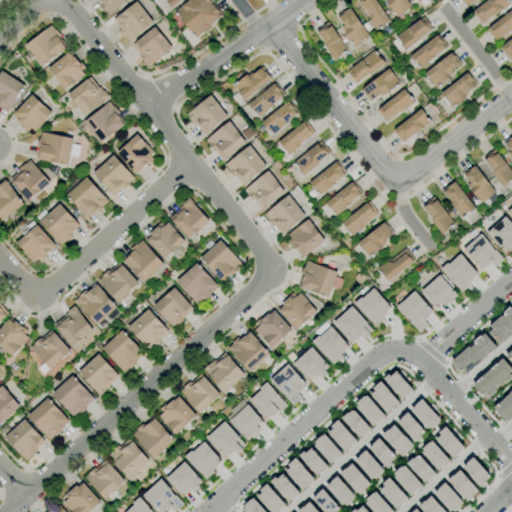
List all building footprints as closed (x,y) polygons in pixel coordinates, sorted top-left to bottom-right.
[(128,0),(109,16),(106,12),(105,12),(100,6),(102,5),(97,0),(128,0)] [(181,0),(171,8),(166,2),(167,1),(166,0),(181,0)] [(196,38),(191,31),(190,31),(180,19),(181,18),(175,11),(188,0),(191,0),(192,1),(193,0),(211,0),(223,15),(210,25),(211,26),(196,38)] [(376,31),(367,18),(369,17),(358,1),(359,0),(375,0),(390,21),(376,31)] [(397,16),(385,0),(406,0),(411,6),(397,16)] [(482,24),(473,12),(488,0),(507,0),(510,4),(496,16),(495,15),(482,24)] [(129,43),(124,37),(123,38),(119,32),(121,30),(114,20),(137,2),(154,23),(129,43)] [(355,46),(342,28),(345,26),(338,15),(349,7),(369,36),(355,46)] [(496,42),(487,30),(511,11),(511,31),(511,30),(496,42)] [(405,51),(401,45),(402,44),(397,36),(425,17),(433,29),(419,38),(421,40),(405,51)] [(335,61),(324,45),(326,44),(316,30),(328,22),(348,50),(340,55),(341,56),(335,61)] [(42,66),(25,45),(51,25),(55,31),(56,30),(61,36),(60,37),(67,47),(42,66)] [(149,67),(145,62),(145,63),(140,57),(141,55),(134,46),(155,28),(172,48),(149,67)] [(421,69),(411,57),(440,35),(448,47),(435,57),(436,58),(421,69)] [(511,56),(509,59),(500,48),(511,39),(511,56)] [(356,83),(347,72),(375,51),(380,58),(382,57),(386,63),(371,74),(370,73),(356,83)] [(64,90),(48,69),(71,52),(79,63),(81,62),(86,68),(82,71),(85,75),(64,90)] [(436,88),(425,74),(452,52),(461,63),(451,71),(454,74),(436,88)] [(245,100),(234,85),(247,75),(248,76),(252,73),(254,74),(263,67),(272,78),(245,100)] [(370,101),(361,90),(389,69),(400,83),(382,97),(380,94),(370,101)] [(7,112),(0,107),(0,74),(2,71),(25,86),(7,112)] [(452,108),(441,94),(469,73),(477,84),(468,91),(469,93),(465,97),(465,98),(452,108)] [(84,116),(68,94),(91,77),(99,88),(100,87),(103,91),(104,90),(109,97),(84,116)] [(258,118),(248,105),(276,83),(285,95),(273,105),(273,106),(258,118)] [(386,122),(377,110),(405,90),(414,103),(402,112),(402,111),(386,122)] [(35,132),(31,128),(28,131),(17,121),(18,120),(13,116),(15,114),(14,113),(32,94),(51,113),(45,120),(46,121),(35,132)] [(204,135),(196,125),(195,126),(186,115),(211,95),(228,116),(204,135)] [(101,143),(84,122),(104,107),(103,106),(109,101),(114,107),(115,107),(120,113),(118,114),(125,124),(101,143)] [(272,135),(262,122),(290,101),(299,113),(286,122),(287,124),(272,135)] [(402,143),(393,131),(422,110),(426,115),(425,116),(431,123),(416,134),(415,133),(402,143)] [(289,155),(279,142),(305,121),(315,133),(300,144),(301,145),(289,155)] [(224,160),(216,150),(214,151),(209,145),(209,144),(206,140),(230,122),(246,143),(224,160)] [(68,165),(37,159),(39,148),(37,147),(39,138),(40,138),(42,132),(73,139),(72,145),(80,146),(78,157),(70,156),(68,165)] [(136,174),(117,153),(137,135),(144,143),(144,142),(154,152),(150,156),(153,160),(148,165),(147,164),(136,174)] [(511,136),(501,144),(511,158),(511,136)] [(304,176),(299,170),(300,169),(295,162),(321,141),(330,153),(317,163),(318,165),(304,176)] [(243,185),(235,175),(234,177),(229,171),(230,171),(225,165),(250,146),(267,167),(243,185)] [(503,188),(492,173),(493,172),(483,159),(495,150),(511,171),(511,179),(509,182),(509,183),(503,188)] [(113,196),(93,173),(114,155),(135,179),(130,183),(130,184),(124,189),(123,187),(113,196)] [(29,201),(10,179),(20,171),(19,169),(25,163),(26,164),(30,160),(50,183),(29,201)] [(320,196),(310,184),(337,161),(347,173),(334,183),(335,184),(320,196)] [(482,203),(468,186),(471,183),(463,174),(474,165),(496,192),(482,203)] [(263,210),(255,199),(253,201),(248,194),(245,189),(268,171),(285,193),(263,210)] [(88,219),(64,192),(72,185),(71,183),(78,177),(81,182),(87,177),(103,196),(104,195),(109,201),(103,206),(104,207),(98,212),(97,211),(88,219)] [(2,221),(0,218),(0,181),(4,178),(24,204),(2,221)] [(336,216),(326,203),(353,181),(363,193),(350,203),(351,204),(336,216)] [(470,226),(463,217),(462,219),(457,211),(456,212),(450,204),(452,203),(442,190),(454,181),(481,217),(470,226)] [(282,235),(274,225),(272,227),(267,221),(268,220),(264,215),(289,195),(306,217),(282,235)] [(442,235),(431,220),(432,219),(422,206),(434,197),(455,225),(442,235)] [(189,240),(170,218),(180,209),(179,208),(183,205),(182,204),(189,198),(194,204),(209,221),(189,240)] [(352,236),(342,223),(369,202),(378,214),(364,225),(365,226),(352,236)] [(61,245),(36,217),(44,210),(48,214),(60,204),(76,222),(80,226),(70,235),(72,237),(67,242),(66,241),(61,245)] [(486,232),(503,252),(507,249),(509,251),(511,248),(511,225),(504,216),(486,232)] [(303,258),(294,246),(292,248),(288,241),(291,238),(288,235),(308,219),(325,241),(303,258)] [(40,262),(37,258),(33,261),(17,243),(24,236),(22,234),(28,229),(27,227),(33,221),(37,226),(37,225),(56,246),(45,256),(46,257),(40,262)] [(164,260),(144,238),(161,222),(165,226),(168,223),(178,233),(178,234),(185,242),(164,260)] [(369,258),(358,244),(385,222),(394,233),(384,241),(386,244),(369,258)] [(480,233),(491,245),(490,246),(493,250),(494,249),(503,259),(494,267),(490,263),(486,267),(484,265),(480,270),(462,249),(480,233)] [(222,282),(201,258),(209,250),(205,245),(210,240),(215,245),(221,240),(242,264),(237,269),(238,270),(232,275),(231,274),(222,282)] [(144,283),(122,260),(131,251),(130,250),(137,244),(138,245),(142,241),(164,265),(144,283)] [(388,281),(378,268),(390,259),(391,260),(406,248),(415,260),(388,281)] [(447,264),(459,253),(477,273),(471,277),(472,278),(467,283),(468,284),(460,292),(440,268),(446,263),(447,264)] [(328,298),(298,286),(303,275),(301,274),(304,267),(305,268),(308,261),(338,273),(328,298)] [(119,302),(99,280),(102,277),(102,276),(108,270),(110,272),(119,263),(139,283),(119,302)] [(198,306),(193,301),(194,300),(177,281),(197,263),(218,287),(209,295),(211,296),(204,302),(204,301),(198,306)] [(420,291),(434,307),(440,302),(444,306),(447,303),(448,305),(454,300),(452,298),(456,295),(438,274),(420,291)] [(97,325),(80,306),(79,307),(75,302),(80,297),(79,296),(85,290),(87,292),(96,284),(117,307),(97,325)] [(174,328),(154,306),(174,288),(193,309),(183,318),(185,320),(179,325),(178,324),(174,328)] [(361,298),(373,288),(390,307),(385,312),(386,313),(381,317),(382,319),(374,326),(353,303),(360,297),(361,298)] [(395,307),(406,319),(407,318),(410,322),(410,323),(418,332),(428,324),(424,320),(428,317),(427,315),(431,311),(413,290),(395,307)] [(296,330),(277,308),(282,303),(283,303),(288,299),(288,298),(294,293),(297,296),(301,293),(309,303),(317,312),(296,330)] [(0,321),(0,301),(1,302),(0,304),(8,314),(0,321)] [(71,347),(54,325),(65,317),(64,316),(68,313),(67,311),(74,306),(80,313),(79,313),(93,330),(71,347)] [(332,322),(350,306),(371,330),(368,333),(369,335),(364,339),(360,336),(356,339),(355,338),(350,342),(332,322)] [(491,329),(488,326),(500,315),(500,316),(503,313),(502,312),(509,307),(511,311),(511,332),(505,339),(504,338),(498,344),(487,332),(491,329)] [(149,351),(128,328),(149,309),(168,332),(159,340),(161,342),(155,347),(155,346),(149,351)] [(271,349),(255,331),(258,327),(255,324),(261,318),(263,319),(267,315),(266,315),(272,309),(292,330),(271,349)] [(12,357),(0,346),(0,329),(10,318),(14,322),(16,320),(28,331),(25,334),(29,338),(12,357)] [(318,337),(330,326),(348,345),(342,350),(343,351),(338,356),(339,357),(331,364),(310,341),(317,335),(318,337)] [(50,370),(31,348),(35,344),(34,343),(40,338),(42,340),(51,331),(70,351),(50,370)] [(124,373),(102,349),(122,331),(144,354),(135,362),(136,364),(130,369),(129,369),(124,373)] [(250,373),(228,349),(233,344),(232,343),(238,337),(240,339),(248,331),(269,354),(250,373)] [(450,361),(472,341),(479,335),(480,335),(483,332),(496,346),(463,375),(458,370),(458,371),(453,366),(454,365),(450,361)] [(310,346),(328,366),(324,370),(326,372),(320,377),(318,375),(314,378),(312,375),(307,379),(292,363),(310,346)] [(225,393),(203,370),(211,363),(215,360),(216,361),(225,353),(245,375),(225,393)] [(100,397),(79,372),(99,354),(118,376),(109,384),(110,386),(106,389),(107,390),(100,397)] [(501,358),(496,363),(495,362),(489,368),(490,368),(481,376),(475,381),(475,382),(472,385),(484,397),(487,395),(488,397),(490,396),(495,392),(494,391),(495,390),(494,389),(500,384),(501,384),(503,382),(505,384),(511,377),(508,372),(511,369),(501,358)] [(268,380),(280,392),(280,391),(284,395),(283,396),(292,405),(301,397),(298,393),(302,389),(300,388),(305,383),(286,363),(268,380)] [(383,378),(387,374),(389,376),(395,370),(400,376),(399,376),(412,390),(405,396),(405,395),(401,398),(383,378)] [(200,414),(180,391),(190,381),(192,383),(201,374),(220,395),(200,414)] [(74,418),(69,413),(70,413),(53,394),(73,376),(83,388),(83,387),(94,400),(85,407),(87,409),(81,415),(80,413),(74,418)] [(379,380),(388,390),(398,402),(392,407),(393,407),(387,413),(381,407),(382,407),(370,394),(374,390),(372,388),(379,380)] [(260,389),(248,400),(265,419),(271,414),(272,416),(277,411),(278,412),(286,405),(265,382),(259,388),(260,389)] [(0,424),(0,388),(2,386),(8,393),(20,406),(0,424)] [(511,387),(511,416),(508,420),(507,419),(505,421),(501,417),(500,418),(495,412),(496,411),(492,407),(508,393),(510,390),(510,389),(511,387)] [(365,395),(384,415),(377,421),(372,425),(355,407),(357,405),(355,403),(363,396),(364,397),(365,395)] [(176,435),(159,417),(163,413),(160,410),(166,404),(167,406),(172,401),(171,401),(177,396),(196,416),(176,435)] [(50,441),(28,417),(48,398),(69,422),(61,430),(62,431),(55,437),(55,436),(50,441)] [(439,419),(421,399),(414,405),(415,405),(410,410),(426,428),(428,426),(430,428),(438,422),(437,421),(439,419)] [(246,404),(261,420),(255,425),(259,429),(256,432),(257,434),(252,439),(250,437),(247,440),(228,420),(246,404)] [(340,418),(346,412),(347,413),(352,409),(369,428),(363,434),(362,433),(358,437),(340,418)] [(414,441),(420,436),(419,435),(424,431),(406,411),(400,417),(401,418),(397,422),(414,441)] [(154,459),(132,435),(137,430),(137,429),(143,424),(144,425),(153,417),(174,441),(154,459)] [(26,461),(5,438),(25,419),(45,441),(36,450),(38,452),(32,457),(31,456),(26,461)] [(337,419),(355,440),(344,450),(327,432),(332,428),(330,426),(337,419)] [(205,437),(223,421),(244,445),(241,448),(242,450),(237,454),(233,451),(229,454),(228,453),(223,457),(205,437)] [(413,445),(404,435),(403,436),(393,425),(387,430),(387,429),(380,435),(386,441),(398,453),(402,450),(405,452),(413,445)] [(444,426),(463,447),(452,457),(435,439),(439,435),(437,432),(444,426)] [(323,433),(342,454),(335,459),(330,464),(313,445),(315,443),(313,441),(321,434),(321,435),(323,433)] [(386,468),(391,464),(389,462),(395,456),(391,451),(390,451),(377,438),(371,443),(372,444),(368,448),(386,468)] [(129,479),(108,456),(113,451),(119,445),(121,447),(129,439),(149,461),(129,479)] [(431,440),(449,461),(443,466),(442,466),(437,470),(421,452),(423,450),(421,448),(428,441),(429,442),(431,440)] [(191,451),(203,441),(220,460),(215,465),(216,466),(211,470),(212,472),(204,479),(183,456),(190,450),(191,451)] [(298,455),(302,451),(304,453),(311,447),(315,452),(315,453),(327,467),(321,473),(320,472),(316,475),(298,455)] [(383,470),(365,450),(358,455),(359,456),(354,460),(370,479),(372,477),(374,479),(382,472),(381,472),(383,470)] [(406,463),(412,457),(412,458),(417,454),(435,473),(428,479),(428,478),(424,482),(406,463)] [(480,486),(486,481),(485,480),(489,476),(472,456),(465,462),(466,463),(462,467),(480,486)] [(295,457),(303,467),(313,478),(307,483),(308,484),(302,490),(296,484),(297,484),(285,471),(289,467),(287,464),(295,457)] [(105,500),(84,478),(94,468),(96,470),(106,461),(125,481),(105,500)] [(183,461),(201,481),(197,484),(199,486),(193,492),(191,489),(188,492),(185,489),(180,494),(165,478),(183,461)] [(370,484),(351,463),(339,473),(356,492),(361,488),(363,490),(370,484)] [(403,465),(422,485),(415,491),(415,490),(410,495),(393,477),(395,475),(393,473),(401,466),(403,465)] [(477,491),(458,470),(447,480),(464,499),(468,494),(470,497),(477,491)] [(269,481),(274,477),(276,479),(282,473),(287,478),(286,479),(299,493),(292,498),(291,497),(288,501),(269,481)] [(354,496),(336,476),(329,481),(330,482),(325,487),(341,505),(344,503),(345,505),(353,499),(352,498),(354,496)] [(388,477),(407,498),(395,508),(379,490),(383,486),(381,483),(388,477)] [(160,478),(171,490),(170,491),(174,495),(174,494),(183,504),(174,511),(170,508),(166,511),(165,510),(163,511),(157,511),(142,494),(160,478)] [(90,511),(72,511),(64,503),(67,499),(64,496),(76,485),(78,486),(82,482),(100,503),(90,511)] [(462,503),(444,482),(437,488),(438,488),(433,493),(449,511),(452,510),(453,511),(461,505),(460,504),(462,503)] [(266,483),(284,504),(276,511),(270,511),(256,496),(261,492),(259,490),(266,483)] [(323,511),(334,511),(339,507),(321,488),(315,494),(316,495),(312,499),(323,511)] [(374,491),(393,511),(372,511),(364,503),(366,501),(364,499),(372,492),(373,493),(374,491)] [(446,511),(441,506),(440,507),(430,496),(424,501),(424,500),(417,506),(423,511),(446,511)] [(133,504),(124,511),(151,511),(138,497),(132,503),(133,504)] [(252,498),(264,511),(243,511),(241,509),(244,507),(242,506),(249,499),(250,499),(252,498)] [(318,511),(308,501),(303,507),(302,506),(296,511),(318,511)]
